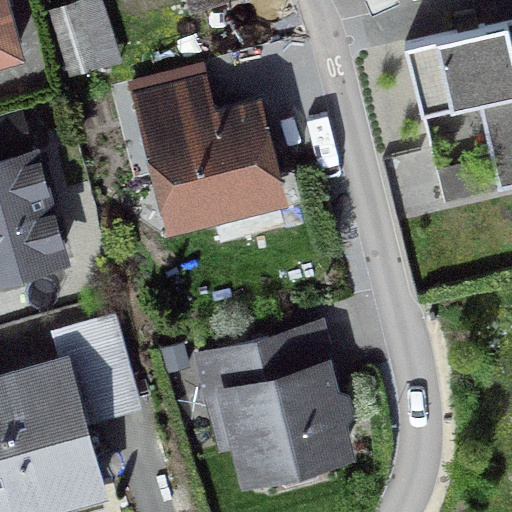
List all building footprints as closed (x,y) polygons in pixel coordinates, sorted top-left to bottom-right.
[(0,2),(0,51),(13,48),(0,2)] [(511,15),(408,40),(446,196),(511,180),(511,15)] [(223,81),(149,100),(185,238),(305,207),(277,100),(231,112),(223,81)] [(52,154),(0,168),(0,295),(86,270),(52,154)] [(327,320),(200,356),(229,461),(251,455),(263,497),(378,465),(349,362),(339,365),(327,320)] [(0,380),(0,397),(30,507),(100,488),(65,363),(0,380)] [(0,511),(10,511),(30,507),(0,397),(0,511)]
